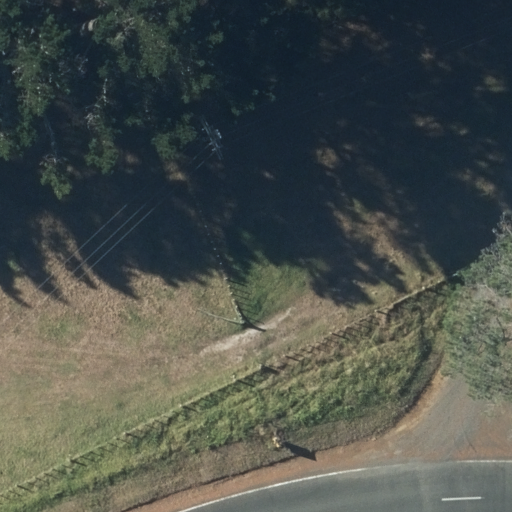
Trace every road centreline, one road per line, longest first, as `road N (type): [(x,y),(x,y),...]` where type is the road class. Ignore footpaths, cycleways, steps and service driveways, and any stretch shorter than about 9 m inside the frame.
road 1 (track): [(443,495),(511,278)]
road 2 (tertiary): [(362,511),(443,495),(511,497)]
